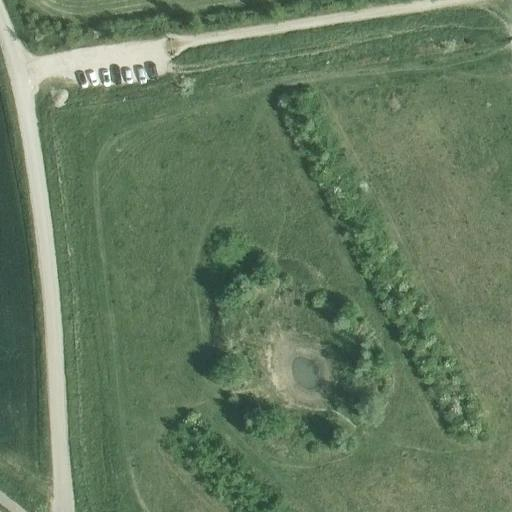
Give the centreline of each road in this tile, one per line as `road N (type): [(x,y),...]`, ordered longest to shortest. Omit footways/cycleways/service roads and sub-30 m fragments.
road 1 (unclassified): [(63,511),(51,296),(20,71)]
road 2 (unclassified): [(20,71),(456,0)]
